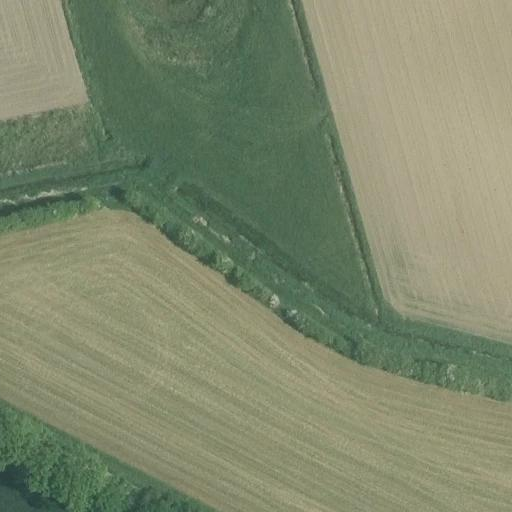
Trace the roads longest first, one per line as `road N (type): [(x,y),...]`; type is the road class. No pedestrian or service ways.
road 1 (track): [(511,383),(342,342),(131,190),(0,221)]
road 2 (unclassified): [(138,511),(0,442)]
